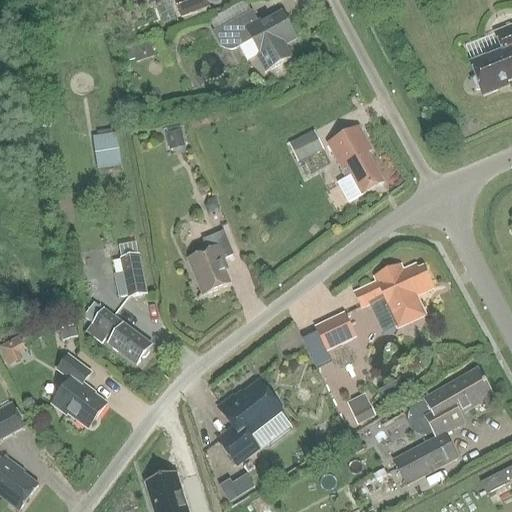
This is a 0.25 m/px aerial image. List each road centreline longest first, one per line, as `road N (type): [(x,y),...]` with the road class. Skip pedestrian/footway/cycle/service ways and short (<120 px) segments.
road 1 (residential): [(179,382),(434,193)]
road 2 (unclassified): [(434,193),(329,0)]
road 3 (unclassified): [(511,336),(434,193)]
road 4 (unclassified): [(82,511),(179,382)]
